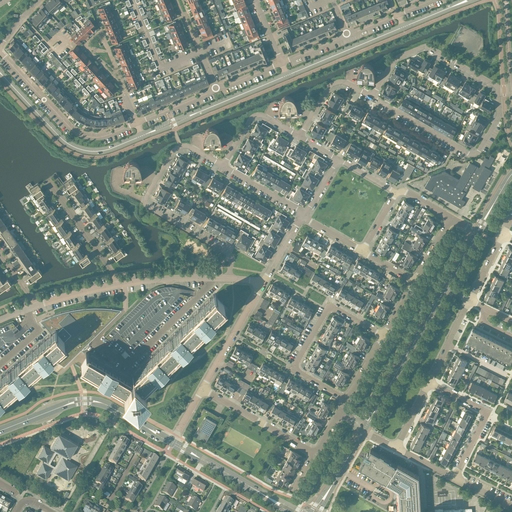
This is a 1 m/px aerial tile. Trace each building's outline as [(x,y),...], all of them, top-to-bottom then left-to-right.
[(53,13),(58,9),(50,0),(50,1),(45,5),(53,13)] [(50,0),(58,9),(59,10),(64,6),(59,0),(51,0),(50,0)] [(166,0),(157,4),(159,10),(171,5),(169,0),(166,0)] [(245,1),(244,1),(243,0),(233,4),(236,10),(246,6),(245,3),(245,2),(245,1)] [(271,7),(272,7),(273,9),(272,10),(282,6),(279,0),(271,4),(271,5),(271,6),(271,7)] [(388,8),(386,4),(388,3),(386,0),(378,0),(380,3),(383,11),(389,9),(389,8),(388,8)] [(380,3),(375,5),(379,14),(379,13),(383,11),(380,3)] [(101,15),(113,10),(112,7),(110,8),(108,5),(106,6),(105,4),(100,6),(101,8),(98,9),(101,15)] [(191,8),(193,13),(202,9),(200,4),(190,8),(191,8)] [(161,13),(162,15),(174,10),(171,5),(159,10),(161,9),(163,12),(161,13)] [(375,5),(370,6),(374,15),(378,13),(379,14),(375,5)] [(248,9),(247,9),(246,7),(247,6),(246,6),(236,10),(238,16),(249,12),(248,12),(249,11),(248,10),(248,9)] [(274,14),(275,15),(284,12),(282,6),(272,10),(273,10),(274,12),(274,13),(274,14)] [(370,6),(366,8),(369,17),(374,15),(370,6)] [(366,8),(361,10),(364,19),(369,17),(366,8)] [(36,14),(45,22),(45,21),(49,17),(41,9),(37,14),(36,14)] [(194,18),(204,14),(202,9),(193,13),(195,18),(194,18)] [(101,15),(103,20),(115,15),(113,10),(101,15)] [(176,16),(174,10),(162,15),(163,17),(165,17),(166,20),(169,19),(170,21),(174,19),(173,17),(176,16)] [(361,10),(356,12),(360,21),(364,19),(361,10)] [(249,13),(249,12),(238,16),(241,22),(251,18),(250,15),(250,14),(249,13)] [(276,18),(277,19),(278,21),(277,21),(287,17),(284,12),(275,15),(276,16),(275,17),(276,18)] [(350,12),(343,15),(346,22),(348,21),(350,24),(349,25),(355,23),(351,14),(350,12)] [(356,12),(351,14),(355,23),(360,21),(356,12)] [(45,22),(36,14),(36,15),(32,19),(34,21),(32,23),(36,26),(38,25),(40,27),(44,22),(45,22)] [(195,18),(197,23),(206,20),(204,14),(194,18),(195,18)] [(103,20),(105,26),(117,21),(116,18),(114,19),(113,16),(115,15),(103,20)] [(280,26),(280,27),(289,23),(287,17),(277,21),(277,22),(278,21),(279,24),(279,25),(279,26),(280,26)] [(88,18),(83,23),(91,32),(96,27),(94,25),(95,24),(92,21),(91,22),(88,18)] [(252,21),(251,19),(252,18),(251,18),(241,22),(243,28),(244,29),(254,24),(253,24),(254,24),(254,23),(254,22),(253,22),(253,21),(252,21)] [(337,30),(334,22),(336,21),(335,18),(328,21),(329,24),(332,32),(338,30),(338,29),(337,30)] [(199,29),(208,25),(206,20),(197,23),(199,28),(199,29)] [(117,21),(105,26),(108,31),(120,26),(118,23),(117,21)] [(168,30),(169,32),(181,27),(178,22),(176,23),(175,21),(170,23),(171,25),(168,26),(170,29),(168,30)] [(84,25),(80,28),(87,36),(91,32),(83,23),(84,25)] [(254,25),(254,24),(244,29),(243,28),(242,29),(244,35),(246,34),(246,35),(256,30),(255,28),(255,27),(255,26),(255,25),(254,25)] [(329,24),(324,26),(328,35),(328,34),(332,32),(329,24)] [(201,34),(211,30),(208,25),(199,29),(202,34),(201,34)] [(120,26),(108,31),(110,37),(122,32),(121,30),(120,26)] [(169,32),(171,38),(183,33),(181,27),(169,32)] [(75,31),(74,31),(83,40),(87,36),(80,28),(76,32),(75,31)] [(295,49),(295,48),(291,39),(287,28),(281,31),(289,49),(290,48),(291,50),(295,49)] [(213,36),(211,30),(201,34),(202,34),(204,39),(213,36)] [(258,33),(257,33),(256,31),(257,31),(257,30),(256,30),(246,35),(249,41),(259,37),(258,36),(259,35),(259,34),(258,34),(258,33)] [(83,40),(74,31),(70,35),(78,44),(83,40)] [(123,34),(122,32),(110,37),(112,42),(115,41),(116,43),(120,41),(120,39),(122,38),(121,35),(123,34)] [(171,38),(173,43),(185,38),(183,33),(171,38)] [(307,33),(302,35),(306,43),(311,41),(311,42),(307,33)] [(302,35),(298,37),(301,46),(302,46),(301,45),(306,43),(302,35)] [(298,37),(291,39),(295,48),(301,45),(301,46),(298,37)] [(185,38),(173,43),(174,46),(176,45),(178,48),(180,47),(181,49),(186,47),(185,45),(188,44),(185,38)] [(12,52),(21,44),(17,39),(16,41),(14,39),(10,43),(12,45),(8,48),(8,47),(8,48),(12,52)] [(255,42),(259,53),(263,61),(263,62),(268,60),(267,58),(268,57),(260,39),(255,42)] [(115,48),(117,54),(129,49),(127,43),(122,45),(121,43),(116,45),(117,47),(115,48)] [(12,52),(16,57),(26,48),(21,44),(12,52)] [(69,52),(73,57),(80,50),(76,46),(69,52)] [(26,48),(16,57),(20,61),(30,53),(26,48)] [(117,54),(119,60),(131,54),(129,49),(117,54)] [(73,57),(77,61),(84,54),(80,50),(73,57)] [(20,61),(25,65),(32,59),(34,57),(30,53),(20,61)] [(258,63),(263,61),(259,53),(255,54),(259,64),(259,63),(258,63)] [(77,61),(81,65),(88,58),(84,54),(77,61)] [(134,60),(133,58),(131,54),(119,60),(122,65),(134,60)] [(258,64),(259,64),(255,54),(250,56),(254,65),(258,63),(258,64)] [(249,67),(254,65),(250,56),(245,58),(249,67)] [(92,63),(88,58),(81,65),(85,69),(83,71),(92,63)] [(249,68),(249,67),(245,58),(241,60),(244,69),(249,67),(249,68)] [(25,65),(29,70),(36,63),(32,59),(25,65)] [(418,72),(419,70),(418,70),(423,62),(417,59),(416,62),(411,59),(410,59),(407,63),(408,63),(408,64),(412,67),(411,68),(418,72)] [(425,76),(429,69),(427,67),(430,62),(429,62),(430,61),(426,59),(425,60),(425,59),(423,62),(418,70),(419,70),(423,73),(423,74),(425,76)] [(122,65),(124,71),(136,66),(135,62),(134,60),(122,65)] [(241,60),(236,62),(240,71),(239,71),(244,69),(241,60)] [(29,70),(33,74),(40,67),(40,68),(42,66),(38,61),(36,63),(29,70)] [(239,71),(240,71),(236,62),(231,64),(235,73),(239,71)] [(83,71),(87,75),(96,67),(92,63),(83,71)] [(357,75),(357,77),(356,83),(357,83),(357,82),(362,83),(362,84),(363,84),(363,83),(368,83),(367,84),(368,84),(368,83),(374,84),(374,85),(375,79),(375,76),(375,74),(374,72),(374,71),(373,69),(372,67),(372,66),(371,65),(369,64),(368,64),(367,63),(366,64),(365,64),(364,64),(362,65),(361,66),(361,67),(360,68),(359,70),(358,72),(357,75)] [(231,64),(226,66),(230,75),(233,74),(235,73),(231,64)] [(225,77),(222,68),(217,70),(215,65),(211,67),(214,74),(218,73),(220,78),(219,79),(220,79),(225,77)] [(429,76),(433,79),(440,68),(439,68),(440,67),(436,65),(435,66),(435,65),(432,70),(429,69),(425,76),(428,77),(429,76)] [(124,71),(126,76),(138,71),(136,66),(124,71)] [(226,66),(222,68),(225,77),(230,75),(226,66)] [(33,74),(37,79),(44,72),(40,68),(40,67),(33,74)] [(89,74),(93,78),(100,71),(96,67),(87,75),(89,74)] [(394,73),(404,80),(407,75),(409,76),(410,73),(403,69),(401,71),(396,68),(396,69),(395,69),(393,72),(394,73)] [(440,85),(444,77),(442,76),(445,70),(442,68),(441,69),(440,68),(433,79),(438,82),(438,83),(440,84),(440,85)] [(95,83),(104,75),(100,71),(93,78),(96,82),(95,83)] [(126,76),(129,82),(139,77),(141,77),(139,73),(138,71),(126,76)] [(37,79),(41,83),(48,76),(44,72),(37,79)] [(396,82),(394,84),(402,88),(401,88),(403,86),(402,85),(404,80),(394,73),(393,74),(394,74),(393,75),(392,74),(392,75),(390,78),(396,82)] [(444,85),(449,88),(455,76),(450,73),(447,79),(444,77),(440,85),(443,86),(444,85)] [(199,77),(200,79),(201,79),(204,87),(209,85),(205,74),(199,77)] [(95,83),(99,87),(107,79),(104,75),(95,83)] [(41,83),(45,87),(53,81),(48,76),(41,83)] [(455,94),(460,86),(457,85),(460,79),(455,76),(449,88),(453,90),(453,92),(455,93),(455,94)] [(141,77),(139,77),(129,82),(131,87),(143,82),(142,80),(141,77)] [(195,78),(190,80),(194,91),(199,89),(196,81),(196,80),(195,78)] [(99,87),(103,92),(111,83),(107,79),(99,87)] [(200,79),(196,80),(196,81),(199,89),(204,87),(201,79),(200,79)] [(185,82),(186,85),(186,84),(190,92),(194,91),(190,80),(185,82)] [(45,87),(49,92),(57,85),(56,85),(53,81),(45,87)] [(459,94),(464,96),(470,85),(470,86),(469,85),(469,84),(465,82),(462,88),(460,86),(455,94),(455,93),(458,95),(459,94)] [(49,92),(53,96),(62,88),(58,83),(56,85),(57,85),(49,92)] [(116,88),(111,83),(103,92),(107,97),(111,93),(112,95),(115,91),(114,90),(116,88)] [(385,88),(385,89),(396,95),(399,90),(400,91),(401,88),(402,89),(402,88),(394,84),(393,86),(387,83),(385,87),(385,86),(385,87),(386,87),(385,89),(385,88)] [(176,86),(177,88),(180,96),(185,94),(182,86),(181,84),(176,86)] [(186,85),(182,86),(185,94),(190,92),(186,84),(186,85)] [(470,102),(475,95),(472,93),(475,88),(474,88),(475,87),(471,85),(471,86),(470,85),(464,96),(468,99),(468,101),(470,102)] [(53,96),(57,101),(66,92),(62,88),(53,96)] [(177,88),(172,90),(176,98),(180,96),(177,88)] [(396,95),(385,89),(384,89),(381,92),(382,93),(382,94),(387,97),(385,99),(393,104),(393,103),(394,101),(393,100),(396,95)] [(167,90),(162,92),(166,102),(171,100),(167,90)] [(167,90),(171,100),(176,98),(172,90),(168,92),(167,90)] [(474,102),(478,105),(479,105),(483,97),(485,94),(484,94),(485,93),(481,91),(481,92),(480,91),(477,96),(475,95),(470,102),(471,102),(473,104),(474,102)] [(57,101),(61,105),(71,97),(66,92),(57,101)] [(162,92),(157,94),(161,104),(166,102),(162,92)] [(332,94),(331,97),(341,103),(344,98),(343,97),(343,96),(343,95),(341,94),(340,95),(339,95),(334,92),(333,94),(332,94)] [(157,94),(153,96),(157,106),(161,104),(157,94)] [(153,96),(148,98),(152,108),(157,106),(153,96)] [(285,97),(283,98),(282,99),(281,100),(280,102),(279,104),(279,106),(278,108),(278,111),(278,117),(279,117),(279,116),(284,116),(284,117),(285,117),(285,116),(290,116),(290,117),(290,116),(296,116),(296,117),(296,111),(296,108),(296,106),(295,104),(295,103),(294,102),(293,100),(292,99),(291,98),(290,97),(289,97),(287,96),(286,96),(285,97)] [(400,107),(405,110),(411,99),(406,96),(400,107)] [(61,105),(65,109),(73,103),(75,101),(71,97),(61,105)] [(330,103),(329,106),(336,110),(341,103),(331,97),(329,100),(330,100),(328,102),(330,103)] [(479,105),(478,105),(477,107),(484,111),(485,109),(489,111),(490,111),(491,111),(493,107),(492,107),(492,106),(487,103),(489,100),(483,97),(479,105)] [(148,98),(143,100),(147,110),(152,108),(148,98)] [(405,110),(409,112),(415,102),(411,99),(405,110)] [(147,110),(143,100),(138,102),(141,108),(138,110),(139,113),(139,114),(147,110)] [(409,112),(414,115),(420,105),(415,102),(409,112)] [(65,109),(70,114),(77,107),(77,106),(77,107),(73,103),(65,109)] [(348,114),(353,117),(359,107),(356,105),(355,106),(353,104),(353,105),(350,104),(346,112),(348,113),(348,114)] [(414,115),(419,118),(425,107),(420,105),(414,115)] [(324,109),(322,112),(333,118),(335,113),(336,110),(329,106),(327,108),(326,108),(325,110),(324,109)] [(82,111),(77,107),(70,114),(70,113),(72,115),(71,115),(76,119),(82,111)] [(359,107),(353,117),(358,120),(358,119),(361,120),(365,113),(363,111),(363,110),(361,109),(362,108),(359,107)] [(419,118),(423,121),(428,112),(430,110),(425,107),(419,118)] [(123,116),(120,109),(115,111),(116,114),(120,122),(128,118),(126,115),(123,116)] [(87,113),(82,111),(76,119),(78,120),(83,123),(86,117),(87,113)] [(111,114),(111,115),(115,124),(120,122),(116,114),(115,111),(111,113),(111,114)] [(475,115),(473,119),(483,126),(484,125),(485,126),(487,122),(486,121),(481,118),(483,115),(475,111),(476,111),(474,114),(475,115)] [(321,118),(320,121),(327,125),(329,123),(330,123),(333,118),(322,112),(321,115),(322,116),(320,118),(321,118)] [(367,124),(372,116),(370,114),(371,114),(368,112),(363,121),(367,124)] [(423,121),(428,123),(433,115),(428,112),(423,121)] [(83,123),(86,123),(85,124),(91,126),(93,115),(87,113),(86,117),(83,123)] [(428,123),(433,126),(439,115),(434,113),(433,115),(428,123)] [(105,116),(106,119),(107,126),(107,125),(109,125),(110,125),(115,124),(111,115),(111,114),(107,115),(105,116)] [(99,116),(93,115),(91,126),(91,125),(93,125),(93,126),(99,127),(99,116)] [(433,126),(437,129),(443,118),(439,115),(433,126)] [(101,116),(99,116),(99,127),(99,126),(101,126),(107,126),(106,119),(102,119),(101,116)] [(367,124),(372,127),(377,117),(375,116),(374,117),(372,116),(367,124)] [(372,127),(377,129),(382,121),(380,120),(380,119),(377,117),(372,127)] [(437,129),(442,131),(447,123),(448,121),(443,118),(437,129)] [(467,126),(474,130),(475,128),(481,131),(483,128),(484,128),(482,127),(483,126),(473,119),(470,124),(468,124),(467,126)] [(315,124),(313,127),(323,133),(327,125),(320,121),(318,123),(317,123),(316,125),(315,124)] [(382,121),(377,129),(382,132),(387,123),(384,121),(384,122),(382,121)] [(254,128),(265,135),(267,130),(269,131),(271,128),(262,123),(263,124),(262,126),(257,123),(254,128)] [(442,131),(447,134),(451,126),(447,123),(442,131)] [(383,133),(388,136),(393,128),(391,126),(389,124),(383,133)] [(451,126),(447,134),(451,137),(456,128),(451,126)] [(467,130),(464,134),(475,141),(475,140),(475,139),(476,140),(477,140),(476,139),(478,136),(473,133),(474,130),(467,126),(466,126),(467,126),(465,129),(467,130)] [(323,133),(313,127),(311,130),(312,131),(311,133),(316,136),(316,138),(317,138),(319,138),(320,138),(323,133)] [(203,140),(202,143),(202,149),(203,149),(203,148),(209,148),(209,149),(209,148),(214,148),(214,149),(214,148),(220,148),(220,142),(220,140),(220,138),(219,135),(219,134),(218,133),(217,131),(216,130),(215,129),(213,128),(212,128),(211,128),(210,128),(209,128),(208,129),(207,129),(206,131),(205,132),(204,133),(203,135),(203,138),(203,140)] [(254,139),(262,143),(260,142),(262,139),(261,139),(264,134),(265,135),(254,128),(251,133),(256,136),(254,139)] [(388,136),(393,138),(398,129),(395,128),(395,129),(393,128),(388,136)] [(393,138),(397,141),(402,133),(400,132),(401,131),(398,129),(393,138)] [(332,145),(335,147),(341,137),(336,134),(333,133),(329,141),(331,142),(331,143),(333,144),(332,145)] [(397,141),(398,141),(396,143),(401,146),(402,144),(407,135),(405,133),(404,134),(402,133),(397,141)] [(475,141),(464,134),(461,139),(460,139),(458,141),(465,146),(467,143),(472,146),(472,145),(473,146),(475,142),(474,141),(475,141)] [(267,146),(275,151),(283,138),(278,135),(275,140),(272,139),(273,138),(273,137),(267,146)] [(402,144),(407,147),(412,138),(410,137),(410,136),(407,135),(402,144)] [(341,148),(344,149),(348,142),(346,140),(341,137),(335,147),(338,149),(339,148),(341,149),(341,148)] [(262,143),(254,139),(253,141),(248,138),(245,143),(256,150),(259,145),(260,146),(262,143)] [(283,138),(275,151),(283,155),(288,146),(287,147),(285,146),(288,141),(283,138)] [(412,138),(407,147),(406,149),(410,151),(411,149),(417,140),(414,139),(414,140),(412,138)] [(411,149),(416,152),(421,144),(419,143),(419,142),(417,140),(411,149)] [(348,154),(350,156),(356,145),(351,142),(351,143),(348,142),(344,149),(346,151),(346,152),(348,153),(348,154)] [(246,154),(252,157),(254,154),(253,154),(252,154),(255,149),(256,150),(245,143),(242,148),(247,151),(246,154)] [(416,152),(421,155),(426,146),(423,144),(423,145),(421,144),(416,152)] [(361,148),(356,145),(350,156),(353,157),(354,156),(356,158),(357,157),(359,158),(363,150),(361,149),(361,148)] [(295,158),(300,148),(295,146),(293,151),(290,149),(291,148),(290,148),(286,155),(290,157),(289,156),(290,156),(295,158)] [(421,155),(425,157),(430,149),(428,148),(429,147),(426,146),(421,155)] [(300,148),(295,158),(293,161),(301,166),(301,165),(306,157),(305,158),(303,156),(305,151),(300,148)] [(425,157),(426,158),(424,160),(429,162),(430,160),(435,151),(433,150),(432,150),(430,149),(425,157)] [(367,160),(370,161),(373,157),(375,154),(371,152),(370,153),(364,150),(363,150),(359,158),(358,160),(365,164),(367,160)] [(430,160),(435,163),(435,162),(439,164),(443,158),(439,156),(440,155),(438,154),(438,153),(435,151),(430,160)] [(236,158),(247,165),(247,164),(246,164),(249,159),(250,160),(252,157),(246,154),(244,156),(239,153),(236,158)] [(313,163),(323,169),(326,164),(321,161),(323,158),(324,159),(315,153),(313,157),(316,158),(313,163)] [(378,164),(381,166),(384,161),(385,159),(382,157),(381,158),(376,155),(375,157),(373,157),(370,161),(368,166),(374,169),(378,164)] [(174,161),(185,167),(188,162),(186,161),(188,159),(182,156),(181,158),(178,157),(178,158),(176,158),(174,161)] [(445,171),(431,176),(425,187),(461,208),(465,201),(462,199),(470,183),(473,185),(472,187),(479,191),(491,170),(488,168),(494,158),(491,156),(489,159),(485,157),(479,167),(470,162),(466,169),(465,169),(459,179),(445,171)] [(247,165),(236,158),(233,163),(238,166),(237,169),(236,168),(245,173),(247,170),(246,170),(245,169),(247,165)] [(123,173),(123,175),(123,181),(129,180),(129,181),(134,180),(134,181),(135,181),(135,180),(140,180),(140,181),(141,181),(141,175),(141,173),(140,170),(140,168),(139,166),(138,164),(137,163),(136,162),(135,162),(134,161),(133,161),(132,161),(131,161),(130,161),(129,162),(128,162),(127,163),(126,164),(125,166),(124,168),(123,170),(123,173)] [(182,172),(185,167),(174,161),(172,165),(173,165),(173,167),(175,168),(174,171),(179,174),(181,171),(182,172)] [(390,165),(384,161),(381,166),(378,171),(385,176),(388,170),(391,172),(393,168),(395,164),(392,162),(390,165)] [(256,177),(263,166),(258,163),(252,174),(256,177)] [(323,169),(313,163),(311,168),(310,167),(310,166),(308,170),(314,173),(315,171),(320,174),(323,169)] [(403,174),(408,177),(414,167),(409,163),(403,174)] [(262,168),(256,177),(261,179),(266,171),(267,169),(263,166),(262,168)] [(192,177),(197,180),(203,170),(200,168),(199,169),(197,168),(196,171),(193,169),(190,175),(193,176),(192,177)] [(400,173),(393,168),(391,172),(388,177),(395,181),(400,173)] [(305,178),(315,184),(318,179),(313,176),(314,173),(308,170),(306,169),(302,176),(305,178)] [(201,184),(204,186),(209,178),(206,177),(207,174),(206,173),(207,172),(203,170),(197,180),(202,183),(201,184)] [(168,173),(166,176),(176,182),(179,177),(178,177),(179,174),(174,171),(172,173),(170,172),(169,173),(168,173)] [(261,179),(266,182),(271,173),(266,171),(261,179)] [(266,182),(270,185),(277,174),(272,172),(271,173),(266,182)] [(270,185),(275,188),(280,179),(281,177),(277,174),(270,185)] [(166,183),(165,186),(170,189),(172,187),(173,187),(176,182),(166,176),(164,180),(165,180),(164,182),(166,183)] [(207,186),(212,189),(218,179),(215,177),(214,178),(212,177),(211,179),(209,178),(204,186),(207,188),(207,186)] [(68,191),(77,186),(71,178),(63,183),(64,186),(63,186),(67,192),(68,192),(69,192),(68,191)] [(301,182),(299,185),(305,188),(307,186),(312,189),(315,184),(305,178),(302,183),(301,182)] [(218,179),(212,189),(217,192),(216,193),(219,195),(224,187),(221,185),(223,183),(221,182),(222,181),(218,179)] [(275,188),(280,190),(285,182),(280,179),(275,188)] [(285,182),(280,190),(285,193),(290,184),(285,182)] [(43,192),(44,191),(40,185),(39,186),(37,184),(28,190),(34,198),(35,198),(35,197),(43,192)] [(298,188),(295,192),(306,199),(309,194),(304,191),(305,188),(299,185),(297,184),(295,187),(296,187),(298,188)] [(221,195),(225,197),(231,187),(227,185),(221,195)] [(72,197),(74,199),(82,194),(77,186),(68,191),(69,192),(68,192),(72,197)] [(159,188),(157,191),(167,197),(170,193),(171,193),(173,191),(170,189),(165,186),(163,188),(161,187),(160,189),(159,188)] [(225,197),(228,199),(234,189),(231,187),(225,197)] [(234,189),(228,199),(231,201),(233,199),(232,199),(237,191),(234,189)] [(167,197),(157,191),(155,195),(156,196),(155,197),(157,199),(156,201),(164,206),(166,203),(164,202),(167,197)] [(232,199),(233,199),(236,201),(241,193),(237,191),(232,199)] [(49,200),(43,192),(35,197),(35,198),(34,198),(40,206),(41,206),(40,205),(49,200)] [(306,199),(295,192),(292,197),(290,196),(291,196),(290,196),(289,199),(298,204),(297,203),(298,201),(303,204),(306,199)] [(244,195),(241,193),(236,201),(235,203),(238,205),(244,195)] [(74,199),(80,207),(88,201),(82,194),(74,199)] [(243,205),(247,197),(244,195),(238,205),(242,207),(243,205)] [(175,210),(179,212),(185,202),(180,199),(181,198),(178,196),(173,204),(176,205),(174,208),(176,209),(175,210)] [(243,205),(246,207),(251,199),(247,197),(243,205)] [(254,201),(251,199),(246,207),(245,209),(248,211),(250,209),(249,209),(254,201)] [(40,206),(46,214),(46,213),(54,207),(49,200),(40,205),(41,206),(40,206)] [(80,207),(84,213),(92,207),(88,201),(80,207)] [(250,209),(253,211),(258,203),(254,201),(249,209),(250,209)] [(401,206),(410,211),(411,209),(412,206),(404,201),(401,206)] [(186,211),(188,213),(192,207),(189,206),(190,205),(185,202),(179,212),(182,214),(183,213),(184,214),(186,211)] [(253,211),(256,213),(261,205),(258,203),(253,211)] [(256,213),(260,215),(264,207),(261,205),(256,213)] [(410,211),(401,206),(398,212),(406,217),(407,217),(408,214),(407,214),(409,211),(410,211)] [(46,214),(50,220),(50,219),(58,213),(54,207),(46,213),(46,214)] [(84,213),(88,219),(96,213),(92,207),(84,213)] [(190,219),(194,221),(200,211),(195,208),(194,209),(192,207),(188,213),(191,214),(190,217),(191,218),(190,219)] [(260,215),(263,217),(268,209),(264,207),(260,215)] [(268,209),(263,217),(266,219),(271,211),(268,209)] [(200,211),(194,221),(197,223),(198,222),(200,223),(201,220),(204,222),(208,214),(205,212),(205,213),(200,211)] [(275,219),(275,220),(286,226),(288,221),(283,218),(285,216),(286,216),(277,211),(275,214),(277,215),(275,219)] [(406,217),(398,212),(395,217),(403,222),(404,222),(405,220),(404,219),(406,217)] [(50,220),(54,226),(54,225),(62,219),(58,213),(50,219),(50,220)] [(88,219),(92,225),(100,219),(96,213),(88,219)] [(426,222),(434,227),(437,221),(427,216),(426,218),(428,219),(426,222)] [(207,227),(212,219),(209,217),(204,225),(207,227)] [(394,228),(400,231),(401,228),(400,228),(402,225),(401,225),(403,222),(395,217),(392,223),(395,225),(394,228)] [(54,226),(58,231),(66,225),(62,219),(54,225),(54,226)] [(92,225),(96,231),(104,225),(100,219),(92,225)] [(207,227),(211,229),(216,221),(212,219),(207,227)] [(283,231),(286,226),(275,220),(273,224),(272,223),(270,227),(276,230),(278,228),(283,231)] [(211,229),(214,231),(219,223),(216,221),(211,229)] [(434,227),(426,222),(424,225),(422,224),(421,227),(416,224),(414,227),(425,234),(427,230),(431,233),(434,227)] [(214,231),(217,233),(222,225),(219,223),(214,231)] [(58,231),(62,237),(63,237),(62,237),(71,231),(66,225),(58,231)] [(96,231),(100,237),(108,231),(104,225),(96,231)] [(217,233),(221,235),(226,227),(222,225),(217,233)] [(221,235),(224,237),(230,227),(227,225),(226,227),(221,235)] [(0,234),(1,236),(9,230),(6,227),(0,231),(0,234)] [(224,237),(228,239),(233,229),(230,227),(224,237)] [(275,233),(276,230),(270,227),(268,230),(269,231),(267,235),(277,240),(280,236),(275,233)] [(425,234),(414,227),(412,230),(417,233),(416,236),(417,237),(416,240),(424,245),(427,239),(423,237),(425,234)] [(386,233),(394,238),(396,236),(395,236),(397,232),(398,233),(400,231),(394,228),(393,230),(389,228),(386,233)] [(237,231),(233,229),(228,239),(231,241),(237,231)] [(241,247),(249,232),(248,231),(247,233),(240,229),(235,238),(236,237),(239,239),(236,244),(241,247)] [(1,236),(3,239),(4,240),(12,234),(9,230),(1,236)] [(62,237),(67,243),(75,237),(71,231),(62,237),(63,237),(62,237)] [(100,237),(104,242),(113,237),(108,231),(100,237)] [(394,238),(386,233),(382,239),(391,244),(393,241),(392,241),(394,238)] [(3,239),(1,241),(2,243),(4,241),(6,244),(15,238),(12,234),(4,240),(3,239)] [(274,246),(277,240),(267,235),(266,235),(264,238),(262,237),(260,241),(268,245),(269,243),(274,246)] [(247,236),(241,247),(246,250),(249,245),(251,246),(250,247),(255,238),(252,236),(251,239),(247,236)] [(297,241),(292,249),(298,252),(302,246),(304,247),(305,245),(308,247),(308,248),(313,239),(307,236),(306,238),(304,237),(302,240),(300,239),(298,242),(297,241)] [(67,243),(71,249),(71,248),(79,243),(75,237),(67,243)] [(104,242),(108,248),(117,243),(113,237),(104,242)] [(6,244),(9,247),(9,248),(17,242),(15,238),(6,244)] [(313,251),(319,242),(313,239),(308,248),(310,249),(311,248),(313,250),(313,251)] [(391,244),(382,239),(379,244),(388,249),(389,247),(389,246),(390,244),(391,244)] [(404,245),(415,251),(417,248),(421,250),(424,245),(416,240),(414,243),(412,242),(411,244),(406,241),(404,245)] [(266,248),(268,245),(260,241),(257,244),(260,245),(257,249),(269,255),(271,251),(266,248)] [(9,247),(6,249),(7,251),(10,249),(12,252),(20,246),(17,242),(9,248),(9,247)] [(319,242),(313,251),(316,252),(316,251),(319,253),(319,254),(321,255),(325,250),(322,248),(324,245),(319,242)] [(71,249),(75,255),(75,254),(83,249),(79,243),(71,248),(71,249)] [(108,248),(113,254),(121,248),(117,243),(108,248)] [(388,249),(379,244),(376,250),(385,255),(386,252),(387,249),(388,249)] [(331,257),(336,248),(330,245),(327,251),(325,250),(321,255),(324,257),(326,254),(328,255),(331,256),(331,257)] [(415,251),(404,245),(402,248),(407,251),(406,253),(407,254),(405,257),(414,262),(417,256),(413,254),(415,251)] [(12,252),(14,255),(15,256),(23,250),(20,246),(12,252)] [(121,248),(113,254),(116,258),(124,253),(121,248)] [(337,260),(342,252),(336,248),(331,257),(334,259),(334,258),(337,260),(336,260),(337,260)] [(87,255),(83,249),(75,254),(75,255),(79,260),(87,255)] [(255,253),(253,252),(251,256),(260,261),(259,260),(260,258),(265,261),(269,255),(257,249),(255,253)] [(14,255),(12,257),(13,259),(15,257),(18,260),(26,254),(23,250),(15,256),(14,255)] [(342,263),(347,255),(342,252),(337,260),(339,262),(339,261),(342,263)] [(18,260),(20,263),(20,264),(29,258),(26,254),(18,260)] [(87,255),(79,260),(82,264),(90,259),(87,255)] [(349,269),(353,263),(350,262),(353,258),(347,255),(342,263),(344,265),(345,264),(348,266),(347,268),(349,269)] [(414,262),(405,257),(404,261),(402,260),(400,262),(410,268),(414,262)] [(20,263),(17,265),(18,267),(21,265),(23,268),(31,262),(29,258),(20,264),(20,263)] [(511,264),(511,263),(504,259),(501,265),(510,269),(511,264)] [(352,271),(353,270),(358,273),(363,264),(358,261),(355,265),(353,263),(349,269),(345,277),(349,279),(353,271),(352,271)] [(23,268),(25,271),(26,272),(34,266),(31,262),(23,268)] [(286,273),(291,265),(288,263),(288,264),(285,262),(280,270),(286,273)] [(363,276),(369,267),(363,264),(358,273),(363,276)] [(291,276),(296,268),(294,266),(293,267),(291,265),(286,273),(291,276)] [(510,269),(501,265),(498,271),(501,272),(500,275),(507,278),(508,276),(507,275),(510,269)] [(25,271),(23,273),(24,274),(26,273),(28,275),(29,276),(37,270),(34,266),(26,272),(25,271)] [(307,268),(304,266),(302,271),(299,269),(299,270),(296,268),(297,268),(296,268),(291,276),(297,280),(301,272),(304,274),(307,268)] [(369,279),(374,270),(369,267),(363,276),(366,277),(367,276),(369,278),(369,279)] [(28,275),(27,276),(30,281),(41,273),(38,269),(37,270),(29,276),(28,275)] [(377,284),(382,276),(379,275),(380,274),(374,270),(369,279),(371,281),(372,280),(375,281),(375,282),(377,284)] [(315,284),(320,276),(320,275),(320,276),(317,274),(318,274),(315,272),(312,271),(309,276),(312,278),(310,281),(315,284)] [(507,278),(500,275),(499,277),(496,276),(493,282),(501,286),(504,280),(506,281),(507,278)] [(320,276),(315,284),(321,287),(326,279),(325,279),(323,278),(323,277),(320,276)] [(345,278),(342,276),(336,285),(334,284),(334,283),(332,282),(326,291),(332,294),(334,290),(337,291),(345,278)] [(7,278),(6,280),(0,283),(0,290),(10,283),(7,278)] [(345,285),(348,279),(345,278),(337,291),(339,293),(337,297),(342,300),(348,291),(342,288),(344,284),(345,285)] [(326,291),(332,282),(331,282),(328,281),(329,280),(326,279),(321,287),(326,291)] [(501,286),(493,282),(490,287),(499,291),(501,286)] [(273,296),(278,287),(272,284),(267,293),(273,296)] [(388,290),(396,295),(399,289),(389,284),(388,286),(390,287),(388,290)] [(194,294),(194,291),(171,286),(164,286),(157,288),(151,291),(146,296),(104,336),(125,357),(189,296),(193,296),(194,294)] [(279,299),(284,290),(278,287),(273,296),(275,297),(276,297),(279,298),(278,299),(279,299)] [(499,291),(490,287),(487,293),(496,297),(499,291)] [(284,290),(279,299),(281,300),(284,302),(289,294),(284,290)] [(396,295),(388,290),(386,294),(384,293),(383,295),(378,292),(376,295),(387,302),(389,299),(393,301),(396,295)] [(348,303),(353,294),(350,293),(348,292),(348,291),(342,300),(348,303)] [(496,297),(487,293),(484,299),(493,303),(496,297)] [(145,387),(147,390),(148,390),(147,389),(149,387),(152,383),(153,384),(153,383),(155,381),(158,378),(159,378),(158,378),(160,376),(161,376),(161,375),(164,372),(166,370),(170,366),(172,364),(175,361),(176,361),(176,360),(178,359),(178,358),(181,355),(182,355),(184,353),(184,352),(187,349),(188,349),(187,349),(189,347),(190,347),(193,343),(193,344),(193,343),(195,341),(199,338),(201,336),(201,335),(204,332),(205,332),(207,330),(210,326),(210,327),(211,326),(210,326),(212,324),(213,324),(216,321),(218,319),(219,319),(218,318),(222,315),(224,313),(228,309),(214,295),(213,294),(213,295),(210,298),(204,304),(202,306),(201,306),(202,306),(199,310),(198,309),(192,315),(192,316),(191,317),(190,317),(190,318),(187,321),(181,327),(179,329),(178,329),(175,332),(169,338),(167,341),(167,340),(167,341),(164,344),(163,344),(160,347),(157,350),(158,350),(155,352),(152,355),(146,361),(144,363),(141,367),(140,366),(134,372),(135,373),(133,374),(132,374),(132,375),(134,377),(145,388),(145,387)] [(353,306),(359,297),(356,296),(356,297),(353,295),(353,294),(348,303),(353,306)] [(387,302),(376,295),(374,298),(379,301),(378,304),(379,305),(378,308),(386,313),(389,307),(385,305),(387,302)] [(292,309),(297,300),(291,297),(286,306),(289,307),(289,306),(292,308),(292,309)] [(361,299),(361,300),(358,298),(359,297),(353,306),(359,309),(360,309),(362,310),(365,304),(363,303),(364,301),(361,299)] [(297,312),(302,303),(297,300),(292,309),(294,310),(295,309),(298,311),(297,312)] [(497,308),(502,311),(506,302),(503,301),(500,306),(499,305),(497,308)] [(302,303),(297,312),(300,313),(303,314),(303,315),(308,307),(302,303)] [(308,307),(303,315),(302,317),(309,321),(313,313),(312,312),(313,310),(308,307)] [(386,313),(378,308),(376,311),(374,310),(373,313),(383,319),(386,313)] [(42,321),(41,322),(48,330),(50,333),(51,333),(52,334),(55,331),(64,341),(66,344),(68,345),(52,359),(53,360),(53,359),(57,362),(58,362),(62,365),(63,365),(64,366),(64,365),(65,365),(67,363),(68,361),(69,361),(70,360),(72,357),(73,357),(74,355),(76,353),(77,353),(80,349),(80,350),(81,349),(80,349),(82,347),(86,344),(88,342),(88,341),(89,341),(92,338),(94,336),(96,334),(100,330),(104,326),(108,322),(110,320),(111,319),(112,318),(114,316),(115,315),(116,314),(116,313),(119,311),(111,310),(107,309),(103,309),(102,309),(98,309),(95,309),(94,309),(91,309),(87,309),(84,310),(80,310),(77,310),(74,311),(73,311),(70,312),(67,312),(64,313),(61,314),(58,315),(55,316),(52,317),(49,318),(44,320),(43,320),(42,321)] [(346,320),(338,316),(336,319),(334,317),(331,323),(339,328),(341,326),(340,325),(342,322),(344,324),(346,320)] [(0,353),(27,330),(24,325),(19,330),(12,322),(1,327),(0,327),(0,353)] [(339,328),(331,323),(327,329),(336,333),(336,334),(338,331),(337,331),(339,328)] [(255,327),(256,326),(253,325),(250,324),(245,332),(251,335),(255,327)] [(255,327),(251,335),(256,338),(261,330),(261,329),(258,328),(258,329),(255,327)] [(471,332),(467,339),(468,339),(471,341),(475,343),(479,345),(480,345),(484,347),(484,348),(488,350),(489,350),(493,352),(497,354),(498,354),(502,356),(506,358),(506,359),(510,361),(511,361),(511,359),(511,358),(511,347),(473,328),(471,332)] [(336,333),(327,329),(324,334),(333,339),(335,336),(334,336),(336,333)] [(262,341),(267,333),(264,331),(264,332),(261,330),(256,338),(262,341)] [(0,404),(2,402),(3,402),(6,399),(7,399),(7,398),(9,397),(9,396),(12,393),(13,393),(15,391),(19,388),(21,386),(25,383),(25,382),(26,381),(27,381),(28,381),(27,380),(29,379),(31,377),(32,376),(33,375),(34,375),(35,374),(37,372),(38,371),(39,370),(40,370),(39,370),(41,368),(43,367),(44,366),(45,365),(46,365),(47,363),(49,362),(50,362),(49,361),(51,360),(52,360),(52,359),(68,345),(66,344),(64,341),(55,331),(52,334),(51,333),(44,339),(45,340),(39,345),(39,344),(38,344),(32,349),(32,350),(33,350),(27,355),(26,355),(26,354),(20,360),(20,361),(15,366),(14,365),(7,371),(8,371),(2,377),(2,376),(1,376),(0,376),(0,404)] [(272,343),(277,334),(275,333),(271,331),(267,340),(272,343)] [(278,346),(283,337),(280,336),(277,335),(278,334),(277,334),(272,343),(278,346)] [(329,348),(331,345),(330,345),(333,339),(324,334),(321,340),(325,342),(324,344),(329,348)] [(358,341),(366,345),(369,339),(359,334),(358,336),(360,337),(358,341)] [(283,349),(288,340),(286,339),(285,340),(283,338),(283,337),(278,346),(283,349)] [(288,340),(283,349),(289,352),(294,344),(291,342),(291,343),(288,341),(288,340)] [(366,345),(358,341),(356,344),(354,343),(353,345),(348,342),(346,346),(357,352),(359,349),(363,351),(366,345)] [(329,348),(324,344),(322,347),(318,344),(315,350),(324,355),(325,353),(325,352),(326,349),(328,350),(329,348)] [(357,352),(346,346),(344,349),(349,351),(346,357),(356,363),(359,357),(355,355),(357,352)] [(237,359),(242,350),(236,347),(231,356),(234,357),(237,358),(237,359)] [(242,362),(247,353),(242,350),(237,359),(239,360),(240,360),(242,361),(242,362)] [(324,355),(315,350),(312,355),(321,361),(322,358),(321,358),(323,355),(324,355)] [(80,367),(122,392),(123,390),(130,379),(127,377),(128,376),(126,375),(119,371),(116,370),(117,369),(116,369),(116,370),(112,367),(105,363),(102,362),(103,361),(102,361),(98,359),(91,354),(91,355),(88,353),(89,353),(88,353),(80,367)] [(247,353),(242,362),(245,363),(248,365),(250,361),(253,356),(247,353)] [(321,361),(312,355),(309,361),(317,366),(319,364),(318,363),(320,360),(321,361)] [(456,362),(464,366),(467,360),(459,356),(456,362)] [(343,360),(342,362),(337,359),(335,363),(347,369),(349,366),(353,369),(356,363),(346,357),(344,360),(343,360)] [(317,366),(309,361),(306,367),(314,372),(316,369),(315,369),(317,366)] [(464,366),(456,362),(453,368),(461,372),(464,366)] [(263,363),(260,367),(258,372),(260,374),(260,375),(262,376),(263,376),(263,375),(268,367),(263,363)] [(347,369),(335,363),(333,366),(337,368),(336,370),(339,372),(338,376),(346,380),(349,375),(345,372),(347,369)] [(269,378),(274,370),(268,367),(263,375),(266,377),(266,376),(269,378)] [(461,372),(453,368),(450,373),(459,378),(461,372)] [(274,382),(279,373),(274,370),(269,378),(271,380),(272,379),(274,381),(274,382)] [(282,387),(285,381),(282,380),(285,376),(279,373),(274,382),(277,383),(277,382),(280,384),(279,386),(282,387)] [(459,378),(450,373),(447,379),(449,380),(448,383),(454,386),(459,378)] [(147,390),(145,387),(145,388),(134,377),(132,375),(131,376),(128,376),(127,377),(130,379),(123,390),(122,392),(123,392),(122,393),(124,394),(132,399),(135,402),(136,401),(137,402),(139,398),(140,397),(145,392),(146,392),(145,392),(147,390)] [(220,387),(225,379),(223,377),(223,378),(219,376),(215,384),(220,387)] [(346,380),(338,376),(336,379),(334,378),(333,380),(343,386),(346,380)] [(226,391),(231,382),(228,380),(228,381),(225,379),(226,379),(225,379),(220,387),(226,391)] [(285,381),(282,387),(284,389),(285,388),(290,391),(295,382),(290,379),(287,383),(285,381)] [(231,382),(226,391),(231,394),(234,389),(236,385),(234,384),(231,383),(231,382)] [(296,394),(301,385),(295,382),(290,391),(296,394)] [(474,393),(478,386),(478,385),(472,382),(468,389),(474,393)] [(301,397),(306,388),(301,385),(296,394),(298,395),(299,395),(301,396),(301,397)] [(478,385),(478,386),(474,393),(481,396),(484,389),(485,388),(478,385)] [(306,388),(301,397),(304,398),(307,400),(308,398),(311,400),(314,394),(311,392),(312,391),(306,388)] [(485,388),(484,389),(481,396),(487,399),(491,392),(491,391),(485,388)] [(253,394),(253,393),(250,392),(247,391),(247,390),(245,389),(242,394),(244,395),(242,399),(248,402),(253,394)] [(491,391),(491,392),(487,399),(493,402),(497,394),(491,391)] [(253,405),(258,397),(256,395),(255,396),(253,394),(248,402),(253,405)] [(448,398),(439,394),(438,397),(436,396),(433,401),(441,406),(444,400),(446,401),(448,398)] [(259,408),(264,400),(261,398),(261,399),(258,397),(253,405),(259,408)] [(269,409),(273,403),(270,402),(269,403),(267,401),(266,402),(264,400),(259,408),(264,412),(267,407),(269,409)] [(320,408),(328,413),(332,407),(322,401),(320,404),(322,405),(320,408)] [(441,406),(433,401),(430,407),(438,411),(441,406)] [(275,417),(280,409),(279,408),(279,407),(276,405),(276,406),(275,406),(275,405),(273,403),(269,409),(272,410),(270,413),(275,417)] [(438,411),(430,407),(427,413),(436,417),(438,411)] [(199,426),(194,435),(205,441),(215,424),(219,426),(224,418),(219,416),(219,417),(204,408),(195,424),(199,426)] [(325,418),(328,413),(320,408),(318,411),(317,410),(315,412),(310,409),(308,413),(318,418),(320,415),(321,416),(325,418)] [(280,409),(275,417),(281,420),(286,411),(284,410),(283,410),(280,409)] [(286,411),(281,420),(287,423),(291,416),(292,414),(290,413),(286,411)] [(462,417),(470,421),(473,415),(465,411),(462,417)] [(319,419),(308,413),(307,416),(312,419),(310,421),(312,422),(310,425),(318,430),(322,424),(318,422),(319,419)] [(426,422),(433,426),(434,423),(435,424),(438,418),(436,417),(427,413),(424,418),(427,420),(426,422)] [(292,425),(295,427),(300,419),(296,417),(292,414),(291,416),(287,423),(292,426),(292,425)] [(459,423),(467,427),(470,421),(462,417),(459,423)] [(433,426),(426,422),(425,425),(422,423),(419,429),(427,433),(430,428),(432,429),(433,426)] [(456,430),(463,434),(467,427),(459,423),(456,430)] [(310,425),(308,424),(305,430),(306,431),(305,433),(311,437),(312,434),(315,436),(318,430),(310,425)] [(498,437),(501,430),(502,429),(495,426),(491,434),(498,437)] [(427,433),(419,429),(416,435),(424,439),(427,433)] [(501,430),(498,437),(504,440),(508,433),(502,429),(501,430)] [(452,436),(460,440),(463,434),(456,430),(452,436)] [(44,461),(45,461),(44,463),(43,462),(42,462),(36,473),(46,479),(50,473),(52,470),(54,472),(69,480),(77,466),(66,459),(65,458),(67,456),(68,456),(70,458),(78,444),(58,432),(50,446),(52,447),(53,448),(52,450),(51,449),(44,445),(37,457),(44,461)] [(424,439),(416,435),(413,440),(422,445),(424,439)] [(449,442),(457,446),(460,440),(452,436),(449,442)] [(129,443),(121,438),(118,444),(125,449),(129,443)] [(422,445),(413,440),(410,446),(419,451),(422,445)] [(446,448),(453,452),(454,452),(457,446),(449,442),(446,448)] [(125,449),(118,444),(115,450),(122,454),(125,449)] [(454,452),(453,452),(446,448),(443,455),(449,458),(451,459),(454,452)] [(365,458),(359,467),(381,480),(386,483),(392,473),(393,473),(397,466),(394,465),(395,464),(389,461),(389,460),(384,457),(384,456),(380,454),(380,455),(371,449),(368,453),(367,455),(366,455),(365,454),(364,457),(365,457),(365,458)] [(122,454),(115,450),(111,456),(119,460),(122,454)] [(293,451),(287,461),(297,467),(301,460),(300,459),(302,456),(293,451)] [(478,464),(483,455),(477,452),(472,461),(478,464)] [(158,460),(151,455),(147,461),(155,465),(158,460)] [(448,465),(451,459),(449,458),(443,455),(440,461),(439,464),(444,466),(446,464),(448,465)] [(484,467),(488,458),(483,455),(478,464),(484,467)] [(111,467),(117,470),(119,467),(116,465),(119,460),(111,456),(108,461),(113,464),(111,467)] [(489,469),(494,461),(488,458),(484,467),(489,469)] [(155,465),(147,461),(144,467),(152,471),(155,465)] [(287,461),(282,470),(288,474),(290,471),(294,473),(297,467),(287,461)] [(495,472),(499,463),(494,461),(489,469),(495,472)] [(501,475),(505,466),(499,463),(495,472),(501,475)] [(392,473),(386,483),(393,486),(394,487),(398,490),(398,494),(399,511),(421,511),(419,476),(406,469),(399,465),(398,464),(397,466),(393,473),(392,473)] [(117,470),(111,467),(110,469),(105,466),(102,472),(110,477),(113,471),(116,473),(117,470)] [(506,478),(511,469),(505,466),(501,475),(506,478)] [(152,471),(144,467),(141,473),(148,477),(152,471)] [(175,476),(179,478),(178,479),(182,481),(183,480),(186,482),(190,475),(179,469),(175,476)] [(287,477),(288,474),(282,470),(275,482),(281,486),(282,483),(287,486),(291,479),(287,477)] [(110,477),(102,472),(99,478),(106,483),(110,477)] [(148,477),(141,473),(138,478),(134,476),(133,479),(139,482),(140,480),(145,482),(148,477)] [(95,483),(97,484),(96,486),(95,488),(104,493),(106,489),(105,489),(108,483),(106,483),(99,478),(95,483)] [(199,490),(203,492),(207,485),(195,478),(192,485),(195,488),(199,490)] [(139,482),(133,479),(131,482),(134,483),(132,487),(129,486),(128,487),(131,489),(131,490),(131,489),(139,493),(142,488),(137,485),(139,482)] [(171,498),(176,488),(168,483),(162,493),(171,498)] [(131,490),(131,489),(129,492),(126,491),(125,493),(128,495),(135,499),(139,493),(131,489),(131,490)] [(128,495),(126,498),(122,497),(120,501),(126,505),(128,502),(132,505),(135,499),(128,495)] [(163,511),(168,502),(160,497),(154,506),(163,511)] [(200,502),(192,497),(188,504),(186,503),(185,506),(188,507),(195,511),(200,502)] [(230,508),(232,509),(236,501),(230,498),(229,500),(225,498),(222,504),(230,509),(230,508)] [(6,500),(2,508),(7,511),(12,504),(6,500)] [(91,511),(94,508),(88,505),(90,501),(86,500),(83,505),(86,507),(83,511),(91,511)]
